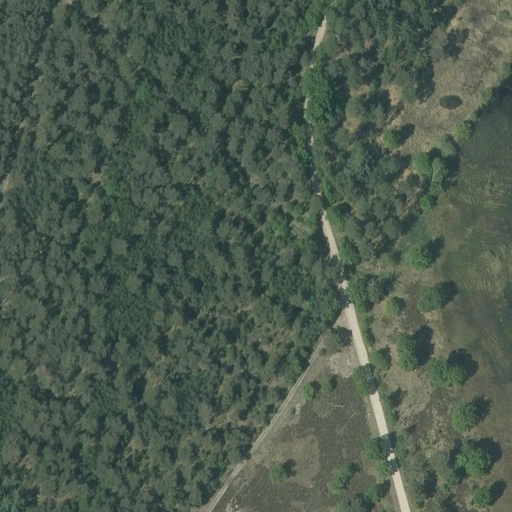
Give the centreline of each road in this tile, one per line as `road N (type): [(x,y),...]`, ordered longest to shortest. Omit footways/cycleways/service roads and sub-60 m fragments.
road 1 (track): [(347,304),(307,125),(311,56),(333,0)]
road 2 (track): [(404,511),(347,304)]
